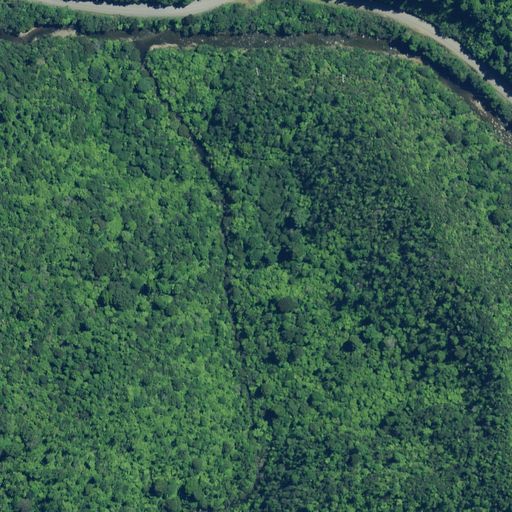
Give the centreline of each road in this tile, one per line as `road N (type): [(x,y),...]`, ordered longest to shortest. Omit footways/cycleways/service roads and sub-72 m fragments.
road 1 (tertiary): [(345,0),(433,31),(511,93)]
road 2 (tertiary): [(86,0),(150,9),(216,0)]
